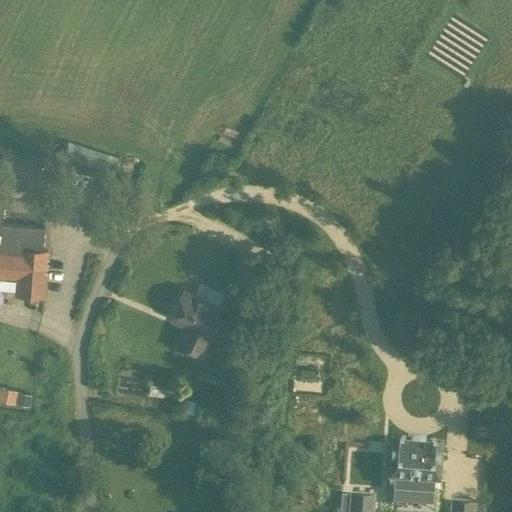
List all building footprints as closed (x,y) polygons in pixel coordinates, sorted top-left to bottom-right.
[(109,176),(114,160),(114,159),(66,144),(62,156),(61,161),(109,176)] [(0,199),(0,276),(15,278),(14,294),(43,296),(47,250),(41,250),(43,226),(1,223),(3,200),(0,199)] [(171,316),(186,323),(177,344),(199,353),(219,305),(182,290),(171,316)] [(211,365),(228,372),(231,363),(239,366),(246,350),(242,348),(247,335),(226,326),(215,356),(211,365)] [(0,382),(0,395),(13,399),(16,387),(0,382)] [(149,384),(148,395),(163,397),(164,386),(149,384)] [(15,403),(28,405),(30,393),(18,391),(15,403)] [(198,400),(185,398),(183,410),(196,412),(198,400)] [(389,486),(388,486),(388,488),(390,488),(389,503),(397,504),(396,511),(434,511),(436,492),(438,492),(438,490),(438,489),(438,483),(443,483),(443,477),(439,477),(441,453),(441,451),(439,451),(423,450),(422,449),(422,446),(411,445),(410,449),(409,449),(394,448),(394,447),(391,447),(391,450),(392,450),(389,486)] [(372,511),(373,501),(351,500),(349,511),(372,511)]
